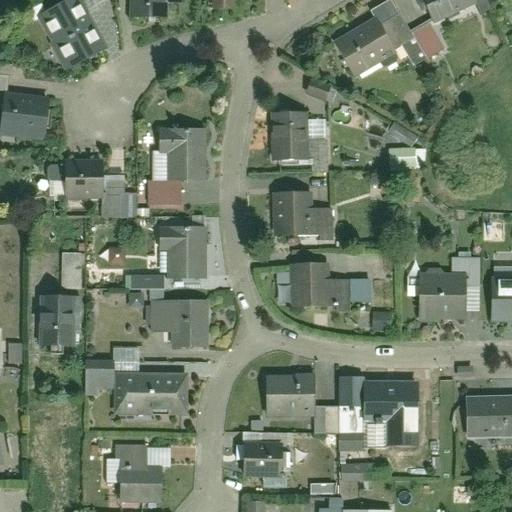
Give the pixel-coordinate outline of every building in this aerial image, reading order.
[(56,0),(31,16),(63,69),(106,43),(88,14),(110,0),(56,0)] [(334,41),(354,75),(402,47),(410,61),(421,58),(409,30),(391,0),(378,0),(365,8),(371,20),(334,41)] [(439,25),(474,10),(469,0),(422,0),(431,20),(409,30),(421,58),(448,46),(439,25)] [(43,86),(1,80),(0,87),(0,120),(38,126),(43,86)] [(317,82),(314,95),(334,100),(337,86),(317,82)] [(304,106),(261,111),(267,168),(325,161),(321,124),(306,126),(304,106)] [(421,146),(427,133),(401,121),(395,135),(421,146)] [(204,182),(203,131),(157,131),(158,180),(135,180),(136,206),(180,205),(179,183),(204,182)] [(397,169),(429,168),(428,146),(396,148),(397,169)] [(54,149),(55,186),(96,186),(96,205),(114,205),(114,168),(95,168),(95,148),(54,149)] [(265,184),(269,233),(331,228),(329,211),(311,212),(309,181),(265,184)] [(154,261),(197,261),(197,213),(146,214),(146,266),(120,266),(121,285),(145,284),(154,284),(154,261)] [(32,275),(29,339),(70,341),(74,241),(53,240),(51,275),(32,275)] [(409,264),(411,307),(456,306),(455,273),(469,273),(468,247),(449,248),(449,263),(409,264)] [(277,250),(280,308),(361,303),(359,271),(329,272),(328,248),(277,250)] [(498,311),(511,310),(511,270),(510,270),(510,252),(478,253),(478,311),(498,311)] [(203,334),(204,286),(154,284),(145,284),(145,320),(163,320),(162,333),(203,334)] [(384,328),(392,329),(394,314),(381,313),(380,322),(385,323),(384,328)] [(110,403),(179,402),(178,354),(133,354),(133,333),(104,333),(104,346),(76,346),(77,375),(109,375),(110,403)] [(409,431),(407,367),(358,368),(358,361),(328,362),(329,395),(354,394),(355,432),(409,431)] [(254,406),(304,406),(303,362),(254,363),(254,406)] [(511,381),(457,382),(457,427),(506,427),(506,461),(511,460),(511,381)] [(238,433),(238,473),(279,474),(279,433),(238,433)] [(120,505),(158,505),(158,468),(147,468),(147,447),(121,447),(120,505)] [(376,481),(376,463),(347,464),(348,481),(376,481)] [(253,511),(271,511),(271,501),(253,502),(253,511)]
